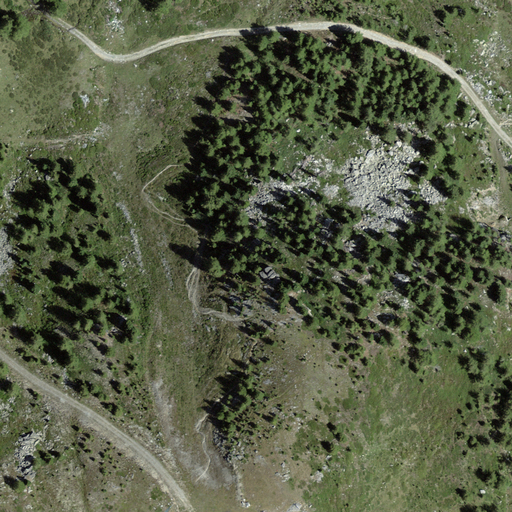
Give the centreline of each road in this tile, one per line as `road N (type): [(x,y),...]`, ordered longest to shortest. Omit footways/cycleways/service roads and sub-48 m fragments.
road 1 (track): [(511,142),(446,63),(341,25),(246,31),(159,47),(116,65),(32,0)]
road 2 (track): [(0,357),(151,456),(193,511)]
